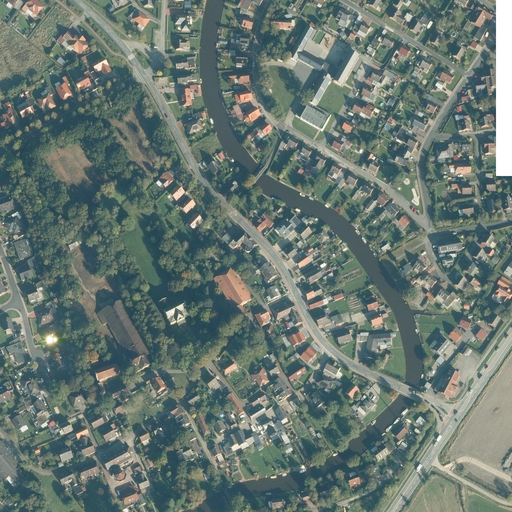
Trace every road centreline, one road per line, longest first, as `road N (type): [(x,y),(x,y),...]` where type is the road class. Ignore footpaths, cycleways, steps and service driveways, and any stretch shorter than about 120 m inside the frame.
road 1 (tertiary): [(296,294),(271,253),(202,179),(143,75)]
road 2 (residential): [(271,0),(257,35),(257,88),(275,120),(320,147)]
road 3 (residential): [(143,75),(0,153)]
road 4 (residential): [(470,76),(343,0)]
road 5 (residential): [(320,147),(429,222)]
road 6 (residential): [(100,456),(64,471),(36,471),(0,430)]
